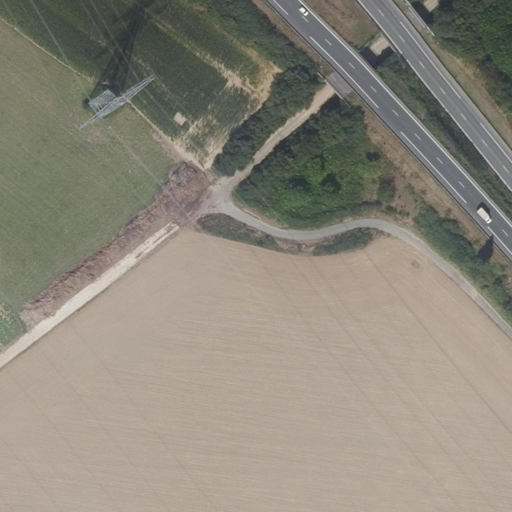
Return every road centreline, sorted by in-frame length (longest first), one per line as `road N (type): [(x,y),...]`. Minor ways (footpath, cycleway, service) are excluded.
road 1 (track): [(0,362),(207,201),(443,0)]
road 2 (trunk): [(286,0),(511,240)]
road 3 (trunk): [(511,177),(369,0)]
